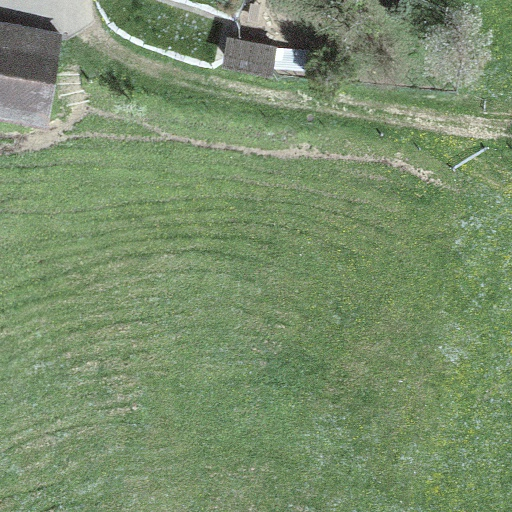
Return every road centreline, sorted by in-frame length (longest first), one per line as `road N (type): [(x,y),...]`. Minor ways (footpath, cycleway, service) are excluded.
road 1 (track): [(42,0),(107,51),(153,73),(376,114),(511,124)]
road 2 (track): [(376,114),(511,176)]
